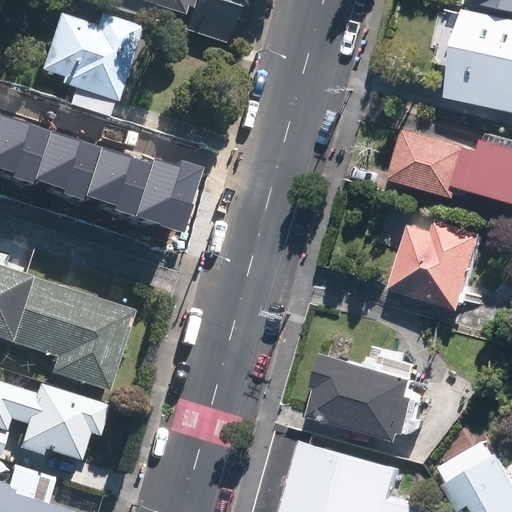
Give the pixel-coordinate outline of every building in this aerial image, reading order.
[(132,0),(184,16),(187,9),(197,12),(192,30),(229,43),(243,0),(132,0)] [(511,0),(470,0),(470,1),(511,9),(511,0)] [(511,20),(461,9),(442,98),(511,112),(511,20)] [(143,27),(102,14),(98,27),(60,14),(42,69),(64,77),(62,83),(74,87),(69,102),(102,113),(107,98),(119,102),(143,27)] [(35,183),(36,179),(52,131),(1,114),(0,116),(0,167),(14,172),(13,175),(35,183)] [(392,178),(459,197),(459,193),(463,195),(465,188),(511,200),(511,138),(492,133),(491,139),(486,137),(483,149),(406,127),(392,178)] [(87,196),(103,147),(52,131),(36,179),(65,189),(64,192),(86,199),(87,196)] [(137,216),(154,164),(103,147),(87,196),(116,205),(115,209),(137,216)] [(137,216),(183,231),(204,167),(183,161),(181,167),(156,159),(154,164),(137,216)] [(388,291),(460,312),(482,235),(435,222),(432,233),(407,226),(388,291)] [(138,307),(0,263),(0,336),(58,355),(52,371),(111,390),(138,307)] [(415,376),(419,363),(403,359),(404,353),(375,345),(370,364),(324,352),(315,386),(318,387),(310,416),(400,440),(403,431),(409,432),(409,431),(414,432),(421,427),(424,418),(418,417),(422,400),(417,398),(418,395),(412,394),(417,377),(415,376)] [(105,405),(35,382),(32,392),(0,381),(0,438),(7,418),(23,422),(15,447),(40,455),(41,448),(77,460),(86,432),(95,435),(105,405)] [(440,511),(394,499),(403,469),(306,443),(286,511),(440,511)] [(511,511),(511,473),(500,452),(446,482),(462,511),(511,511)] [(0,511),(66,511),(46,506),(55,480),(15,467),(9,487),(0,484),(0,511)]
